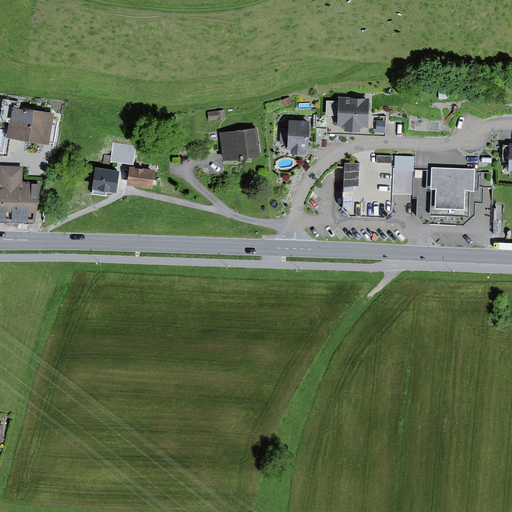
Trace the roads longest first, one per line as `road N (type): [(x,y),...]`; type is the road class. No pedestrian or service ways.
road 1 (primary): [(294,248),(0,243)]
road 2 (residential): [(294,248),(305,188),(327,161),(364,146),(445,146),(511,127)]
road 3 (primary): [(511,257),(294,248)]
